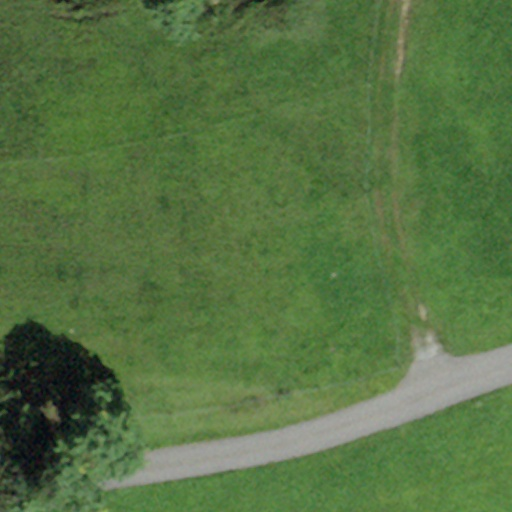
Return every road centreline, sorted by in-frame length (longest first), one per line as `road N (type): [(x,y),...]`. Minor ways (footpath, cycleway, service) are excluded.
road 1 (track): [(0,484),(288,442),(511,370)]
road 2 (track): [(402,0),(391,217),(435,395)]
